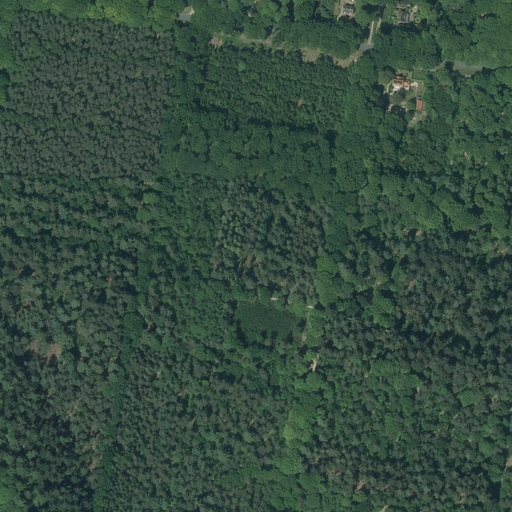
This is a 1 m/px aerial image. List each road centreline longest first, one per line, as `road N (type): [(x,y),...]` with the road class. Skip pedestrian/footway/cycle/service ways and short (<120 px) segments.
road 1 (track): [(382,0),(287,511)]
road 2 (secondary): [(511,71),(83,0)]
road 3 (track): [(160,185),(100,511)]
road 4 (track): [(194,0),(160,185)]
